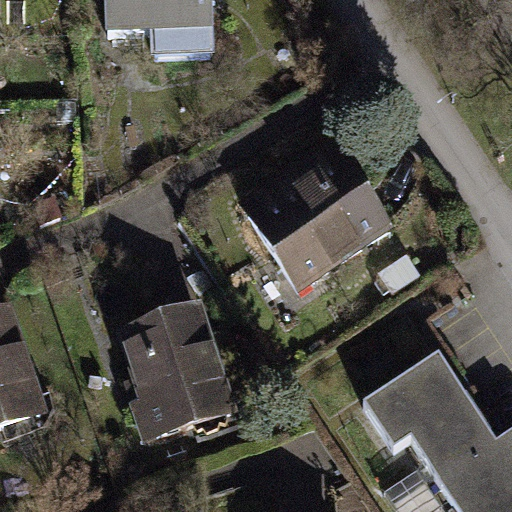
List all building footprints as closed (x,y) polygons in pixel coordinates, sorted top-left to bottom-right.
[(104,0),(107,50),(152,48),(153,73),(210,71),(209,45),(206,0),(104,0)] [(289,293),(380,235),(366,214),(326,151),(235,209),(289,293)] [(396,303),(423,285),(408,263),(382,281),(396,303)] [(148,442),(222,417),(189,316),(162,325),(114,341),(148,442)] [(0,430),(33,419),(0,322),(0,430)] [(511,511),(511,435),(511,434),(489,449),(429,360),(354,411),(386,458),(403,447),(446,511),(511,511)]
